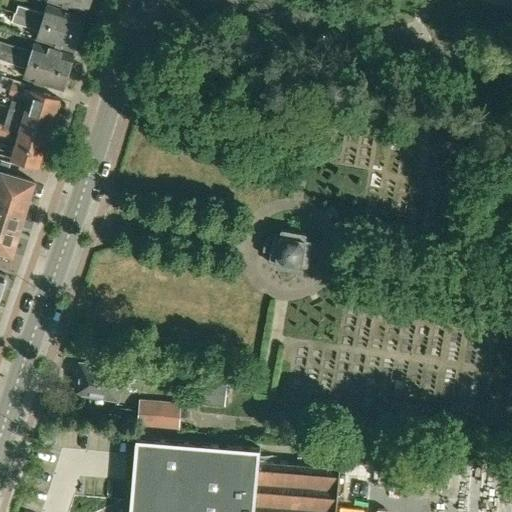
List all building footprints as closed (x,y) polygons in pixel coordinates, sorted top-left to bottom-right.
[(51,0),(86,11),(89,0),(51,0)] [(15,13),(23,15),(79,32),(85,15),(47,3),(44,12),(18,4),(15,13)] [(74,49),(79,32),(23,15),(15,13),(14,13),(12,20),(39,29),(36,37),(74,49)] [(0,50),(11,54),(68,71),(73,54),(35,42),(32,50),(0,40),(0,50)] [(62,89),(68,71),(11,54),(0,50),(0,59),(27,68),(24,77),(62,89)] [(13,93),(10,106),(25,111),(53,119),(60,98),(12,83),(10,92),(13,93)] [(5,119),(4,125),(11,127),(11,129),(19,131),(18,133),(43,141),(44,139),(45,134),(48,135),(53,119),(25,111),(10,106),(5,119)] [(0,123),(0,132),(9,135),(11,127),(4,125),(0,123)] [(18,133),(17,136),(11,157),(39,166),(44,149),(41,148),(42,143),(43,141),(18,133)] [(0,203),(25,211),(34,181),(27,179),(1,170),(0,172),(0,203)] [(25,211),(0,203),(0,227),(18,233),(25,211)] [(0,250),(12,254),(18,233),(0,227),(0,250)] [(307,266),(311,240),(306,239),(307,233),(281,229),(280,234),(274,233),(274,237),(266,236),(263,253),(270,254),(269,259),(275,260),(274,266),(301,271),(302,265),(307,266)] [(117,399),(121,371),(82,364),(77,392),(117,399)] [(223,404),(224,386),(193,383),(191,401),(223,404)] [(183,433),(185,405),(143,401),(140,429),(183,433)] [(336,511),(340,467),(258,461),(259,447),(136,437),(129,511),(336,511)]
